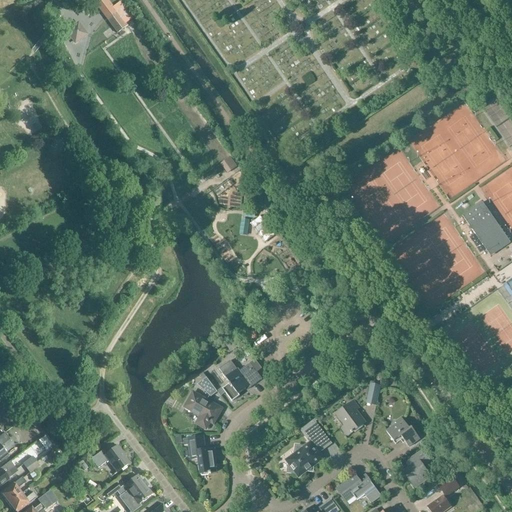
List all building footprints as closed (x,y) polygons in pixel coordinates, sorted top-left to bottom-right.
[(107,20),(117,12),(108,0),(103,0),(97,5),(107,20)] [(88,35),(78,21),(65,31),(75,44),(88,35)] [(483,203),(463,217),(491,257),(511,243),(483,203)] [(269,222),(259,229),(273,249),(282,242),(269,222)] [(229,368),(222,373),(230,384),(223,389),(232,402),(240,396),(239,394),(249,387),(250,388),(262,380),(257,373),(262,369),(255,360),(250,364),(254,369),(248,373),(245,368),(239,372),(231,361),(226,364),(229,368)] [(209,381),(203,386),(211,397),(217,392),(209,381)] [(377,404),(381,386),(371,384),(370,388),(367,388),(366,396),(368,397),(367,402),(377,404)] [(197,424),(206,429),(210,422),(213,424),(222,409),(193,393),(185,408),(201,417),(197,424)] [(345,425),(341,428),(347,437),(365,424),(365,423),(364,424),(355,411),(359,408),(354,402),(336,415),(337,415),(337,414),(345,425)] [(403,439),(409,448),(420,440),(412,429),(410,430),(402,418),(395,423),(396,425),(386,432),(396,445),(403,439)] [(27,433),(33,428),(30,423),(24,428),(27,433)] [(295,472),(299,478),(323,459),(319,453),(331,443),(321,430),(308,439),(311,443),(303,448),(302,447),(296,446),(295,452),(296,453),(290,458),(291,459),(290,463),(289,465),(290,466),(289,467),(288,472),(294,473),(295,472)] [(0,460),(1,460),(0,459),(0,447),(10,440),(5,434),(0,437),(0,460)] [(189,445),(191,460),(199,459),(200,465),(198,467),(199,471),(201,472),(201,475),(209,474),(211,474),(211,473),(216,473),(214,458),(215,458),(214,449),(205,451),(203,437),(183,439),(184,446),(189,445)] [(123,452),(118,445),(106,454),(103,450),(91,459),(98,468),(108,460),(117,472),(130,463),(122,453),(123,452)] [(429,461),(422,451),(410,460),(414,465),(403,473),(414,489),(425,481),(422,476),(427,472),(423,466),(429,461)] [(33,459),(23,466),(26,471),(36,464),(33,459)] [(0,486),(9,480),(8,479),(17,472),(14,467),(13,467),(9,462),(0,468),(0,469),(1,470),(0,470),(0,486)] [(40,469),(36,464),(26,471),(30,476),(40,469)] [(120,489),(117,491),(120,495),(118,496),(130,511),(132,511),(141,505),(139,503),(152,493),(138,475),(123,487),(120,489)] [(336,490),(348,506),(356,500),(358,501),(366,497),(371,504),(381,497),(376,490),(374,487),(371,483),(366,476),(359,481),(356,476),(336,490)] [(446,497),(459,488),(451,476),(438,485),(446,497)] [(5,498),(4,500),(8,505),(21,495),(17,489),(26,483),(22,477),(1,493),(5,498)] [(24,499),(21,495),(8,505),(11,508),(12,507),(15,511),(16,511),(37,497),(33,492),(24,499)] [(52,505),(44,495),(38,500),(41,504),(33,510),(31,508),(25,511),(44,511),(43,511),(45,509),(45,510),(52,505)] [(445,511),(451,508),(443,496),(427,507),(430,511),(445,511)] [(338,511),(339,511),(332,501),(318,511),(315,506),(309,510),(308,509),(304,511),(338,511)]
